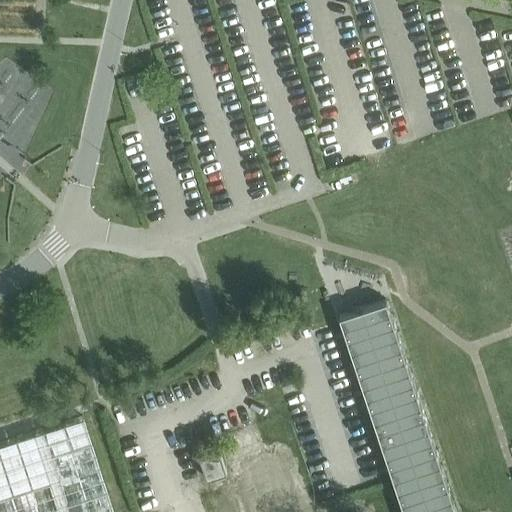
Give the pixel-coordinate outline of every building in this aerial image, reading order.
[(429,79),(459,69),(446,27),(415,37),(429,79)] [(116,140),(132,189),(146,184),(131,135),(116,140)] [(251,170),(237,172),(241,195),(255,192),(251,170)] [(455,511),(386,299),(339,314),(404,511),(455,511)] [(222,353),(299,329),(294,313),(217,337),(222,353)] [(511,368),(507,350),(493,354),(499,376),(511,371),(511,368)] [(113,511),(82,415),(0,441),(0,511),(113,511)] [(495,420),(434,436),(445,477),(506,461),(495,420)] [(226,472),(219,450),(199,457),(206,479),(226,472)]
